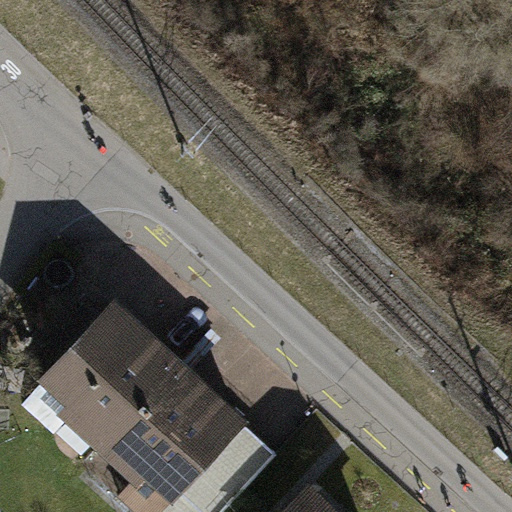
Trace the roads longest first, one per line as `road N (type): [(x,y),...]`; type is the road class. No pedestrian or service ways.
road 1 (residential): [(496,511),(154,196),(80,146)]
road 2 (residential): [(80,146),(0,251)]
